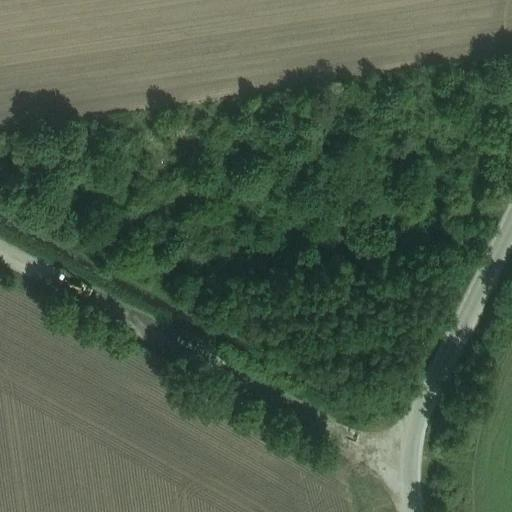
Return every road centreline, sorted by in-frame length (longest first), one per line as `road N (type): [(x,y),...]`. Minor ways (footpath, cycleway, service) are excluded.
road 1 (track): [(409,450),(0,246)]
road 2 (unclassified): [(426,511),(409,450),(511,239)]
